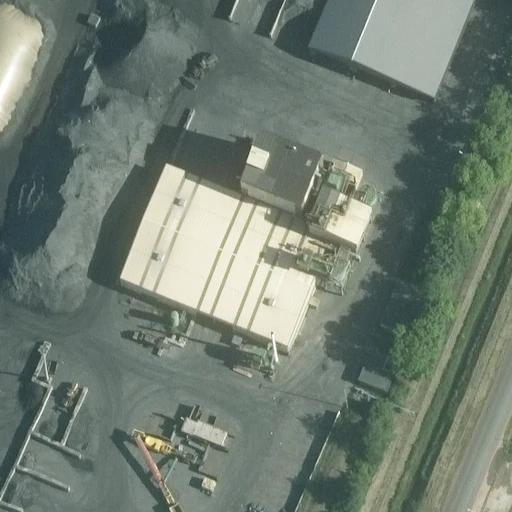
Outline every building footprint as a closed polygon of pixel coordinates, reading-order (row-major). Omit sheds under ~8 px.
[(332,0),(310,55),(436,106),(479,1),(477,0),(332,0)] [(21,82),(38,82),(53,35),(53,25),(14,14),(25,14),(10,10),(0,9),(0,30),(15,35),(0,34),(0,102),(3,104),(24,104),(24,95),(17,95),(21,82)] [(350,213),(360,190),(266,151),(245,204),(169,173),(122,287),(292,357),(335,251),(359,261),(374,223),(350,213)] [(339,271),(349,274),(352,265),(343,261),(339,271)] [(399,284),(381,328),(416,342),(434,298),(399,284)] [(399,367),(371,356),(358,385),(387,397),(399,367)] [(185,428),(182,436),(222,452),(228,437),(199,426),(198,428),(187,424),(185,428)]
